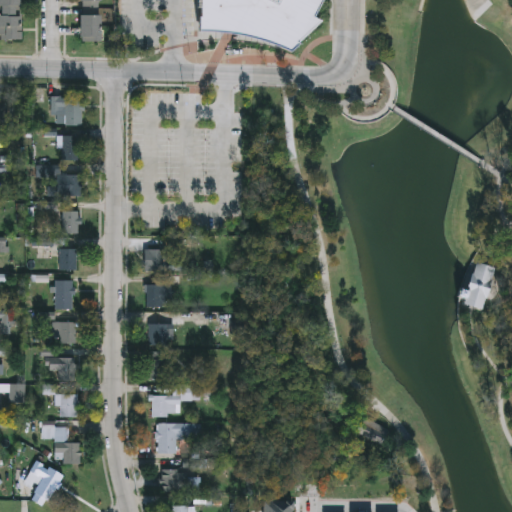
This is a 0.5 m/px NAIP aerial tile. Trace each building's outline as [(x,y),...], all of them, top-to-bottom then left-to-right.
[(0,0),(20,0),(20,38),(0,38),(0,0)] [(80,0),(101,0),(102,41),(80,41),(80,0)] [(199,0),(198,35),(222,38),(253,43),(271,46),(287,52),(315,27),(318,0),(199,0)] [(83,126),(56,126),(56,116),(52,116),(52,96),(83,96),(83,126)] [(198,103),(149,103),(149,122),(198,122),(198,103)] [(81,161),(63,161),(63,135),(81,135),(81,161)] [(171,141),(152,141),(152,163),(171,163),(171,141)] [(59,166),(59,175),(83,175),(83,197),(55,197),(55,177),(37,177),(37,166),(59,166)] [(186,171),(157,171),(157,199),(170,199),(170,189),(186,189),(186,171)] [(79,211),(79,234),(63,234),(63,211),(79,211)] [(173,236),(173,216),(149,216),(149,236),(173,236)] [(59,270),(59,249),(77,249),(77,270),(59,270)] [(144,271),(144,250),(171,250),(171,256),(183,256),(183,271),(144,271)] [(494,267),(482,310),(462,304),(475,262),(494,267)] [(74,310),(55,310),(55,280),(74,280),(74,310)] [(163,307),(148,307),(148,285),(163,285),(163,307)] [(0,306),(10,306),(10,336),(0,336),(0,306)] [(53,346),(53,323),(77,323),(77,346),(53,346)] [(149,325),(173,325),(173,345),(149,345),(149,325)] [(147,380),(147,352),(166,352),(166,380),(147,380)] [(48,373),(48,358),(77,358),(77,380),(58,380),(58,373),(48,373)] [(8,394),(0,394),(0,385),(25,385),(25,403),(8,403),(8,394)] [(200,401),(181,401),(181,416),(152,416),(152,396),(173,396),(173,385),(200,385),(200,401)] [(60,417),(60,407),(55,407),(55,395),(77,395),(77,417),(60,417)] [(354,430),(362,416),(388,430),(381,444),(354,430)] [(201,425),(200,440),(177,439),(177,453),(157,453),(158,423),(201,425)] [(55,428),(68,428),(68,443),(81,443),(81,464),(55,464),(55,428)] [(31,497),(39,486),(34,483),(32,487),(23,481),(40,457),(66,474),(48,500),(46,499),(42,505),(31,497)] [(162,470),(184,470),(184,488),(162,488),(162,470)]
